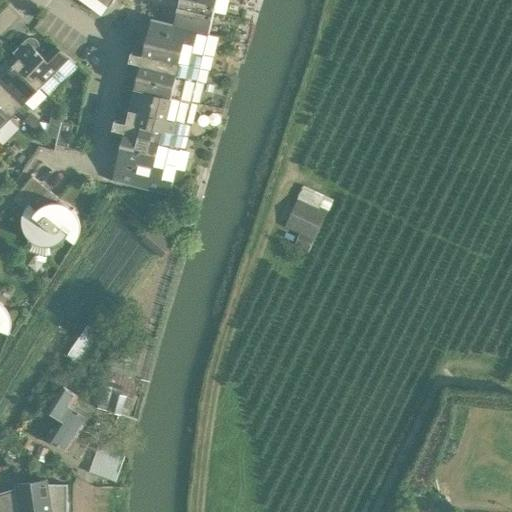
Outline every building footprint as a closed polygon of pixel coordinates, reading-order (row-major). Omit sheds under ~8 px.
[(82,0),(103,15),(113,0),(82,0)] [(179,0),(179,3),(214,12),(216,0),(179,0)] [(179,3),(174,24),(209,32),(214,12),(179,3)] [(140,64),(134,89),(192,102),(200,68),(209,32),(174,24),(151,18),(142,55),(131,52),(129,61),(140,64)] [(15,62),(40,87),(70,57),(57,45),(44,58),(37,51),(39,47),(39,44),(39,42),(38,40),(36,38),(34,37),(32,37),(30,37),(28,38),(27,38),(13,52),(19,58),(15,62)] [(0,96),(16,111),(40,87),(15,62),(11,66),(5,60),(0,65),(0,96)] [(118,156),(112,180),(112,181),(158,192),(169,194),(172,184),(182,187),(186,172),(175,169),(183,136),(194,138),(195,131),(185,129),(192,102),(134,89),(126,122),(115,120),(113,128),(124,132),(118,155),(118,156)] [(0,127),(16,111),(0,96),(0,127)] [(67,147),(70,133),(73,124),(61,121),(55,144),(67,147)] [(27,203),(42,184),(32,176),(13,199),(24,208),(24,210),(22,213),(22,218),(21,221),(22,225),(23,230),(25,233),(27,237),(30,239),(33,241),(36,243),(41,245),(46,245),(51,245),(56,244),(60,241),(65,237),(68,233),(61,227),(58,231),(57,231),(56,232),(55,232),(54,232),(53,232),(52,231),(51,230),(51,229),(50,228),(51,227),(51,226),(51,225),(50,224),(51,222),(51,221),(51,220),(51,219),(50,218),(49,217),(48,217),(47,216),(45,217),(44,218),(43,218),(41,221),(33,215),(36,211),(28,205),(29,205),(27,203)] [(41,221),(43,218),(44,218),(45,217),(47,216),(48,217),(49,217),(50,218),(51,219),(51,220),(51,221),(51,222),(50,224),(51,225),(51,226),(51,227),(50,228),(51,229),(51,230),(52,231),(53,232),(54,232),(55,232),(56,232),(57,231),(58,231),(61,227),(68,233),(65,237),(66,237),(74,243),(76,240),(78,237),(80,232),(80,227),(80,223),(79,219),(78,215),(75,211),(71,207),(67,204),(62,202),(59,202),(61,199),(42,184),(27,203),(29,205),(28,205),(36,211),(33,215),(41,221)] [(309,252),(314,240),(327,213),(297,199),(284,227),(300,234),(294,245),(309,252)] [(172,246),(152,228),(141,240),(162,258),(172,246)] [(45,285),(50,278),(46,275),(45,277),(42,275),(38,280),(45,285)] [(0,329),(9,333),(11,327),(11,321),(9,314),(6,308),(3,304),(0,302),(0,329)] [(124,345),(133,332),(104,312),(92,328),(87,325),(67,355),(71,358),(69,362),(82,371),(108,335),(124,345)] [(112,344),(105,369),(103,368),(100,378),(107,380),(105,385),(104,385),(103,389),(102,388),(97,407),(119,414),(114,426),(132,432),(136,420),(127,416),(139,378),(135,377),(141,352),(112,344)] [(78,395),(63,386),(47,412),(61,421),(49,440),(78,459),(97,428),(90,423),(88,427),(84,425),(92,411),(89,409),(91,406),(77,397),(78,395)] [(118,479),(126,454),(100,445),(92,470),(118,479)] [(46,480),(31,482),(34,511),(66,511),(67,484),(46,484),(46,480)] [(34,511),(31,482),(16,485),(16,489),(0,493),(0,503),(2,511),(34,511)]
